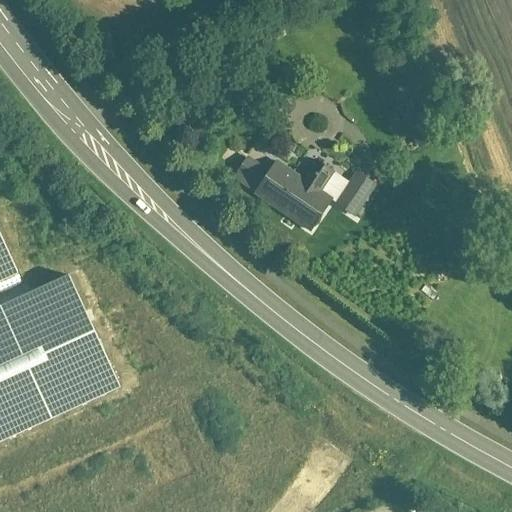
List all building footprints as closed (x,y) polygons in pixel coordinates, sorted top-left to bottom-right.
[(430,93),(398,109),(418,149),(450,134),(430,93)] [(256,156),(234,185),(254,200),(276,171),(256,156)] [(283,164),(256,202),(312,242),(339,203),(283,164)] [(340,212),(359,225),(381,192),(362,179),(340,212)] [(0,281),(18,273),(0,231),(0,281)] [(0,439),(119,387),(70,279),(0,309),(0,439)]
